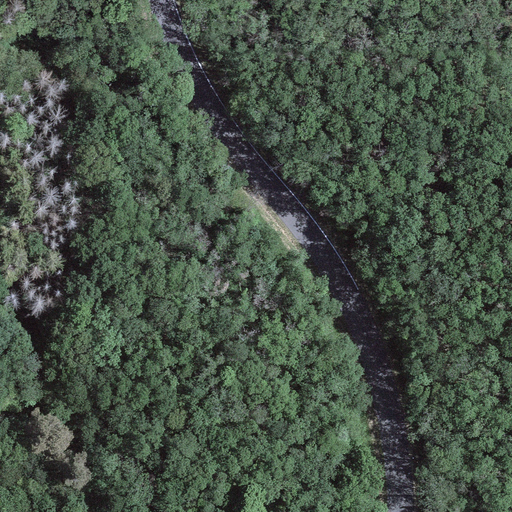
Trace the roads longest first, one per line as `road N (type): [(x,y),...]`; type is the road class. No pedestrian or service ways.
road 1 (tertiary): [(157,0),(205,115),(334,277),(384,400),(398,511)]
road 2 (track): [(103,511),(59,383),(0,312)]
